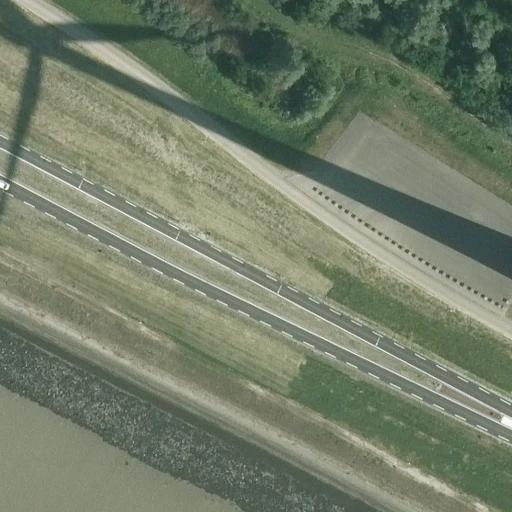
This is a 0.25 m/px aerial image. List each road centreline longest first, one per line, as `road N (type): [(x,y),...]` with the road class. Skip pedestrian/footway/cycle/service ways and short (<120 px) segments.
road 1 (unclassified): [(511,329),(367,245),(25,0)]
road 2 (primary): [(511,416),(0,143)]
road 3 (primary): [(0,183),(511,433)]
